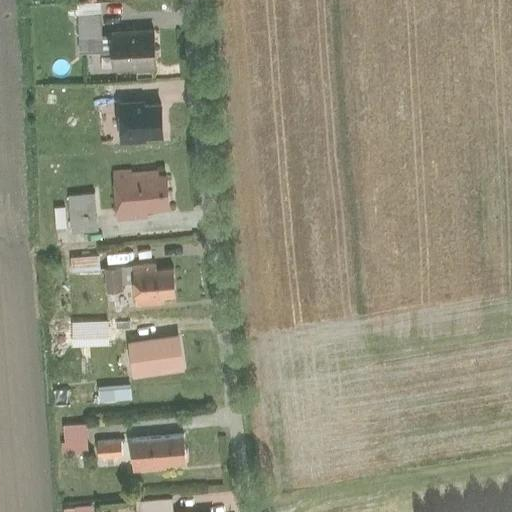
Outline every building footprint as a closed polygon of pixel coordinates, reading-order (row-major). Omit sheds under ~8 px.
[(33,2),(34,16),(55,15),(54,1),(33,2)] [(108,10),(85,12),(88,51),(110,49),(108,10)] [(164,25),(120,28),(123,67),(167,64),(164,25)] [(146,97),(120,98),(122,140),(149,139),(149,135),(165,134),(164,99),(146,100),(146,97)] [(174,169),(117,173),(121,218),(153,215),(152,208),(177,206),(174,169)] [(101,191),(73,193),(77,242),(105,240),(101,191)] [(59,203),(60,225),(74,224),(73,203),(59,203)] [(74,253),(75,268),(104,267),(103,252),(74,253)] [(137,306),(168,303),(167,295),(184,293),(182,266),(165,267),(165,261),(134,264),(136,287),(137,306)] [(134,264),(111,265),(113,289),(136,287),(134,264)] [(186,333),(133,340),(138,372),(191,365),(186,333)] [(104,399),(136,399),(136,383),(104,383),(104,399)] [(142,401),(189,398),(188,384),(141,387),(142,401)] [(93,421),(68,423),(71,452),(95,450),(93,421)] [(191,432),(137,438),(140,468),(194,463),(191,432)] [(127,438),(101,440),(103,457),(128,455),(127,438)] [(178,511),(177,495),(141,498),(142,511),(178,511)] [(67,505),(67,511),(98,511),(98,503),(67,505)]
